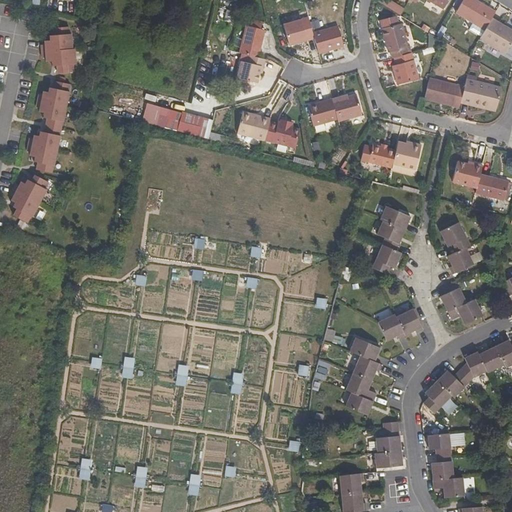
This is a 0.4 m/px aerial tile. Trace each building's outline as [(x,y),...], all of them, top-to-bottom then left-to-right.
[(478,0),(465,0),(458,13),(486,30),(493,19),(498,11),(478,0)] [(315,39),(314,35),(310,18),(285,24),(290,45),(315,39)] [(506,54),(511,45),(511,30),(493,19),(486,30),(481,39),(506,54)] [(249,25),(262,29),(263,23),(250,20),(249,25)] [(391,52),(393,52),(408,49),(411,47),(404,24),(385,29),(391,52)] [(250,56),(258,57),(264,30),(262,29),(249,25),(246,25),(239,53),(250,56)] [(54,40),(50,41),(45,41),(45,45),(41,45),(42,58),(46,58),(46,62),(52,62),(56,61),(57,66),(57,73),(74,72),(73,65),(76,64),(75,49),(73,49),(71,34),(70,34),(69,27),(53,28),(53,35),(54,40)] [(314,35),(315,39),(319,55),(344,48),(339,27),(314,35)] [(393,52),(394,58),(397,58),(410,55),(408,49),(393,52)] [(420,80),(413,53),(410,55),(397,58),(398,65),(394,66),(399,85),(420,80)] [(237,77),(257,83),(260,71),(261,66),(264,67),(265,59),(258,57),(250,56),(248,63),(241,61),(237,77)] [(479,63),(472,62),(470,70),(478,71),(479,63)] [(462,102),(466,87),(431,78),(425,100),(460,108),(461,105),(462,102)] [(38,163),(36,170),(52,173),(53,166),(54,166),(60,136),(63,122),(70,92),(69,92),(70,85),(55,81),(53,88),(52,93),(48,92),(43,91),(42,95),(39,95),(36,107),(40,108),(39,112),(44,113),(48,114),(47,119),(44,133),(43,137),(39,136),(34,135),(33,139),(29,139),(27,151),(30,152),(30,156),(34,157),(38,158),(38,163)] [(484,108),(497,111),(503,90),(467,81),(466,87),(462,102),(473,105),(472,107),(484,110),(484,108)] [(349,97),(348,95),(332,99),(338,119),(338,122),(363,115),(357,95),(349,97)] [(308,106),(314,126),(338,119),(332,99),(308,106)] [(160,107),(155,126),(208,139),(210,132),(213,120),(181,112),(181,113),(160,107)] [(265,142),(271,123),(254,118),(254,116),(245,113),(238,134),(265,143),(265,142)] [(271,123),(265,142),(286,149),(287,147),(295,150),(301,134),(292,130),(293,128),(282,125),(281,127),(279,126),(271,123)] [(224,136),(210,132),(208,139),(222,143),(224,136)] [(413,145),(406,144),(398,142),(396,150),(392,164),(415,170),(422,145),(414,143),(413,145)] [(387,148),(381,147),(373,145),(369,162),(392,168),(392,164),(396,150),(387,148)] [(457,163),(451,183),(476,189),(480,176),(481,170),(467,166),(457,163)] [(13,216),(27,223),(30,217),(32,218),(47,190),(45,189),(49,183),(34,175),(31,182),(29,186),(25,184),(21,182),(19,186),(15,184),(9,196),(13,197),(11,201),(15,203),(19,205),(16,209),(13,216)] [(503,201),(508,183),(480,176),(476,189),(475,194),(503,201)] [(399,244),(411,216),(385,205),(380,219),(383,221),(377,235),(399,244)] [(453,244),(456,251),(447,256),(452,266),(449,267),(453,273),(473,263),(465,247),(469,245),(458,222),(440,231),(448,247),(453,244)] [(205,239),(195,238),(194,248),(204,250),(205,239)] [(389,266),(395,268),(401,253),(382,245),(373,268),(386,274),(389,266)] [(262,248),(252,246),(250,257),(260,258),(262,248)] [(203,271),(193,270),(192,280),(202,281),(203,271)] [(147,276),(137,275),(136,285),(145,286),(147,276)] [(257,279),(248,278),(246,288),(256,289),(257,279)] [(511,278),(503,283),(509,295),(511,294),(511,278)] [(464,325),(482,316),(474,299),(466,302),(456,281),(443,287),(446,293),(441,297),(451,319),(460,315),(464,325)] [(327,299),(317,298),(316,308),(326,309),(327,299)] [(413,308),(396,316),(405,335),(414,331),(416,333),(423,330),(413,308)] [(405,335),(396,316),(395,314),(378,322),(386,340),(397,336),(398,338),(405,335)] [(377,393),(368,390),(376,370),(379,371),(382,364),(375,361),(380,348),(356,338),(351,351),(361,355),(347,390),(356,394),(350,408),(368,415),(377,393)] [(467,363),(474,377),(486,371),(488,372),(504,364),(506,367),(511,364),(511,345),(509,340),(486,351),(484,348),(464,357),(467,363)] [(102,359),(92,357),(91,368),(101,369),(102,359)] [(135,358),(125,357),(124,367),(133,369),(135,358)] [(454,376),(464,387),(474,377),(467,363),(454,376)] [(189,366),(179,365),(177,375),(187,376),(189,366)] [(309,366),(300,365),(298,375),(308,377),(309,366)] [(133,369),(124,367),(122,378),(132,379),(133,369)] [(429,397),(423,403),(434,414),(451,395),(454,398),(464,387),(454,376),(448,370),(425,393),(429,397)] [(243,374),(234,372),(232,383),(242,384),(243,374)] [(187,376),(177,375),(176,385),(186,387),(187,376)] [(242,384),(232,383),(231,393),(240,395),(242,384)] [(384,437),(399,436),(398,421),(383,422),(384,437)] [(465,495),(463,477),(454,478),(450,447),(465,445),(463,432),(427,435),(429,449),(436,449),(437,462),(431,463),(434,488),(443,488),(444,497),(465,495)] [(399,436),(384,437),(378,438),(379,451),(375,452),(377,468),(403,465),(399,436)] [(300,442),(290,441),(289,451),(298,452),(300,442)] [(92,460),(82,458),(81,469),(91,470),(92,460)] [(147,468),(138,466),(136,477),(146,478),(147,468)] [(236,467),(226,466),(225,476),(235,478),(236,467)] [(91,470),(81,469),(79,479),(89,480),(91,470)] [(342,511),(345,511),(358,510),(366,510),(366,503),(363,503),(360,480),(363,480),(363,473),(339,475),(342,511)] [(201,475),(191,474),(190,484),(199,486),(201,475)] [(146,478),(136,477),(135,487),(144,488),(146,478)] [(199,486),(190,484),(188,495),(198,496),(199,486)]
